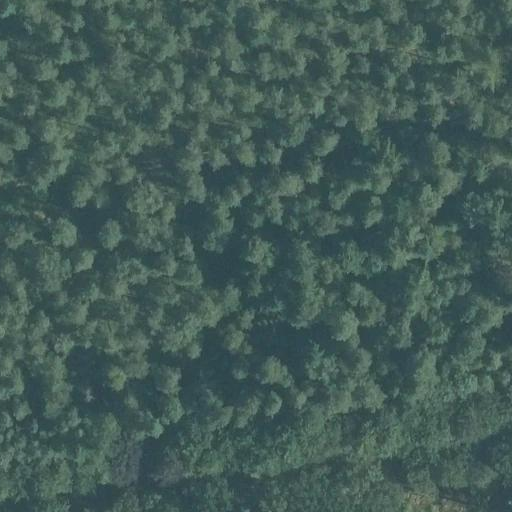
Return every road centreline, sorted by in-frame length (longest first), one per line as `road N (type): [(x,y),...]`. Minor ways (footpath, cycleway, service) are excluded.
road 1 (primary): [(0,495),(511,426)]
road 2 (track): [(0,183),(511,114)]
road 3 (track): [(143,476),(127,414),(0,215)]
